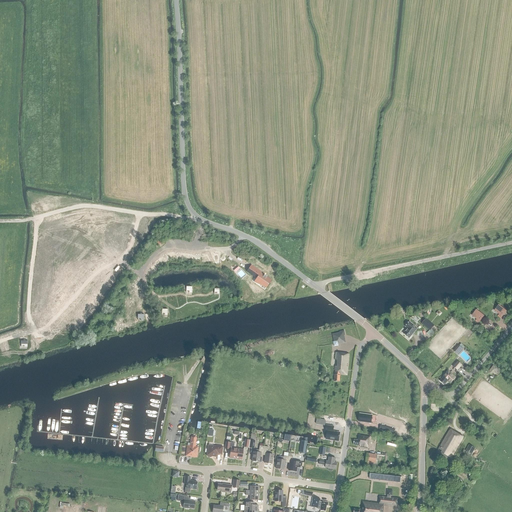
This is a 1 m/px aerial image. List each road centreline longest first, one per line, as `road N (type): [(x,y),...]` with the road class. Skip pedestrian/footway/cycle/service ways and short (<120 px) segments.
road 1 (tertiary): [(373,331),(260,245),(188,207),(175,0)]
road 2 (track): [(511,241),(317,288)]
road 3 (residential): [(339,488),(356,362),(373,331)]
road 4 (tertiary): [(418,511),(424,385)]
road 5 (unclassified): [(424,385),(453,393),(511,325)]
